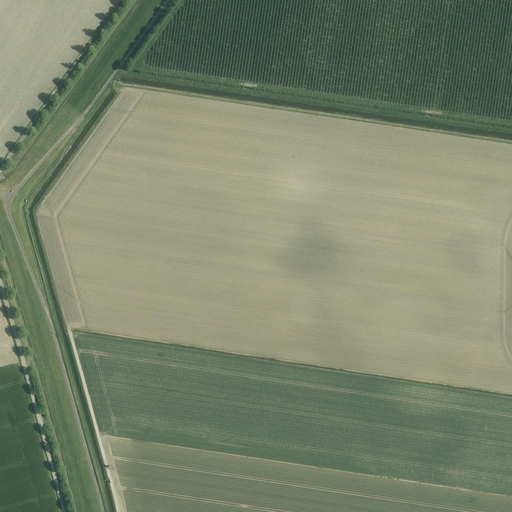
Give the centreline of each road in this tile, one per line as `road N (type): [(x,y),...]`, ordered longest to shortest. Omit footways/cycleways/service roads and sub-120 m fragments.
road 1 (track): [(102,511),(50,322),(0,190)]
road 2 (track): [(168,0),(78,119),(6,196)]
